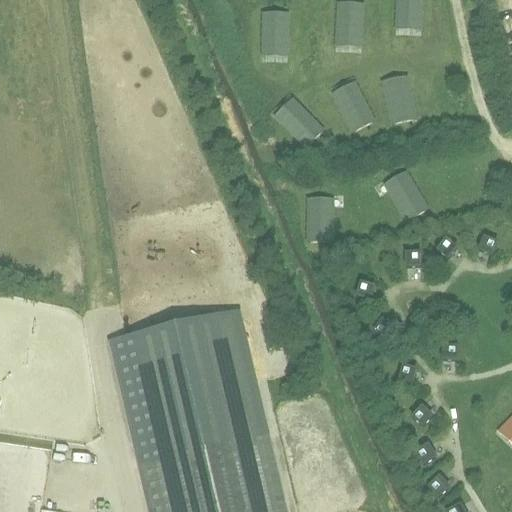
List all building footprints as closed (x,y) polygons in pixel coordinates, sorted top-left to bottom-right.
[(399,0),(399,30),(420,30),(420,0),(399,0)] [(341,3),(340,47),(361,48),(362,4),(341,3)] [(266,11),(265,56),(285,56),(286,12),(266,11)] [(384,80),(394,124),(415,119),(406,75),(384,80)] [(334,93),(354,133),(372,124),(353,84),(334,93)] [(277,115),(308,148),(324,133),(293,100),(277,115)] [(387,181),(410,221),(428,210),(405,171),(387,181)] [(311,197),(310,242),(332,243),(332,197),(311,197)] [(486,236),(481,248),(494,253),(499,241),(486,236)] [(408,250),(408,265),(423,265),(423,250),(408,250)] [(363,280),(358,296),(372,300),(376,284),(363,280)] [(384,317),(375,330),(386,338),(395,326),(384,317)] [(260,511),(215,319),(110,343),(139,467),(149,511),(260,511)] [(446,344),(444,359),(458,360),(460,346),(446,344)] [(407,364),(401,378),(415,383),(419,369),(407,364)] [(424,405),(414,415),(424,425),(434,415),(424,405)] [(511,419),(498,434),(511,447),(511,419)] [(409,455),(418,467),(430,458),(421,446),(409,455)] [(437,479),(423,484),(428,498),(442,493),(437,479)] [(470,511),(465,502),(448,511),(470,511)]
